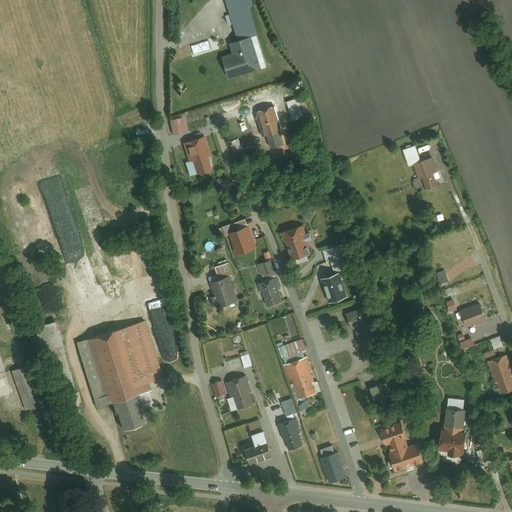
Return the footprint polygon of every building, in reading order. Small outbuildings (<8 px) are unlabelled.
[(253,3),(252,0),(234,0),(236,6),(232,7),(242,39),(257,34),(259,33),(250,4),(253,3)] [(222,54),(229,78),(267,66),(257,34),(242,39),(231,42),(234,50),(222,54)] [(302,99),(281,105),(287,122),(307,116),(302,99)] [(275,104),(256,110),(263,134),(269,132),(282,128),(275,104)] [(183,116),(170,119),(173,134),(186,131),(183,116)] [(269,132),(273,147),(287,142),(282,128),(269,132)] [(205,135),(184,141),(190,160),(194,158),(208,154),(211,153),(205,135)] [(418,146),(404,151),(409,168),(414,166),(423,163),(418,146)] [(194,158),(198,172),(212,167),(208,154),(194,158)] [(423,163),(414,166),(418,177),(420,176),(425,191),(437,187),(433,176),(438,174),(433,159),(423,163)] [(246,217),(223,225),(226,233),(229,232),(249,225),(246,217)] [(249,225),(229,232),(236,252),(256,246),(249,225)] [(302,227),(280,234),(284,245),(286,244),(292,263),(311,257),(307,244),(310,243),(307,232),(304,233),(302,227)] [(343,246),(322,252),(326,265),(332,263),(347,258),(343,246)] [(347,258),(332,263),(335,274),(345,271),(343,265),(348,263),(347,258)] [(272,259),(258,263),(262,275),(276,270),(272,259)] [(233,273),(229,261),(214,266),(219,278),(229,275),(233,273)] [(457,261),(445,265),(449,276),(460,272),(457,261)] [(449,276),(446,277),(455,302),(476,295),(467,269),(460,272),(449,276)] [(338,274),(322,280),(330,305),(346,300),(338,274)] [(219,278),(210,281),(219,305),(237,298),(229,275),(219,278)] [(275,276),(258,282),(261,291),(263,290),(268,305),(283,299),(275,276)] [(480,305),(460,312),(466,327),(486,320),(480,305)] [(366,306),(347,312),(352,328),(355,328),(372,322),(366,306)] [(62,319),(38,324),(43,348),(67,343),(62,319)] [(149,319),(81,342),(101,403),(116,398),(151,386),(169,380),(149,319)] [(372,322),(355,328),(363,351),(379,346),(372,322)] [(501,337),(491,341),(494,350),(505,347),(501,337)] [(303,338),(279,346),(283,357),(285,357),(303,351),(307,349),(303,338)] [(473,339),(460,343),(463,350),(475,346),(473,339)] [(249,350),(240,352),(245,367),(253,364),(249,350)] [(497,360),(494,350),(484,354),(488,363),(497,360)] [(287,362),(304,355),(303,351),(285,357),(287,362)] [(308,356),(284,364),(290,381),(293,380),(299,397),(317,392),(313,381),(315,381),(311,370),(313,370),(308,356)] [(497,360),(488,363),(496,385),(492,387),(496,398),(511,391),(511,379),(511,376),(511,372),(506,356),(497,360)] [(34,363),(15,369),(28,408),(46,402),(34,363)] [(247,375),(227,381),(231,394),(234,394),(239,408),(253,403),(250,392),(252,391),(247,375)] [(484,391),(479,376),(473,379),(478,393),(484,391)] [(222,379),(213,382),(218,397),(227,393),(222,379)] [(374,394),(386,393),(385,383),(373,385),(374,394)] [(151,386),(116,398),(126,429),(150,421),(145,404),(156,400),(151,386)] [(293,397),(282,401),(287,414),(297,411),(293,397)] [(308,398),(299,405),(307,415),(316,408),(308,398)] [(462,438),(466,411),(446,408),(443,436),(462,438)] [(297,417),(279,423),(284,437),(285,437),(289,449),(304,445),(299,431),(301,430),(297,417)] [(260,418),(249,422),(253,432),(264,428),(260,418)] [(400,425),(380,431),(385,447),(389,446),(405,441),(400,425)] [(253,432),(252,432),(255,443),(267,439),(264,428),(253,432)] [(462,438),(443,436),(440,454),(448,454),(447,460),(460,461),(460,456),(463,456),(465,439),(462,438)] [(255,443),(243,447),(248,461),(272,453),(267,439),(255,443)] [(407,448),(405,441),(389,446),(391,453),(407,448)] [(391,453),(388,454),(394,472),(423,462),(417,444),(407,448),(391,453)] [(338,451),(321,456),(330,482),(347,476),(338,451)]
